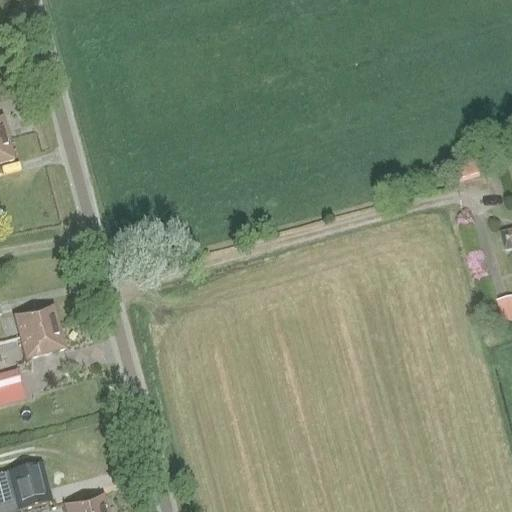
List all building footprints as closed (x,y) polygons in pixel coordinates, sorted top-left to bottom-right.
[(0,165),(13,162),(7,140),(0,142),(0,165)] [(511,142),(496,149),(502,165),(511,160),(511,142)] [(480,160),(462,165),(465,177),(483,172),(480,160)] [(511,235),(498,239),(503,255),(511,253),(511,258),(511,235)] [(511,302),(497,306),(504,327),(511,325),(511,302)] [(57,330),(52,308),(12,319),(18,340),(57,330)] [(63,352),(57,330),(18,340),(24,362),(63,352)] [(0,409),(25,403),(17,373),(0,377),(0,409)] [(22,511),(51,504),(42,468),(0,478),(0,507),(15,504),(16,511),(22,511)] [(105,511),(102,498),(63,508),(63,511),(105,511)]
